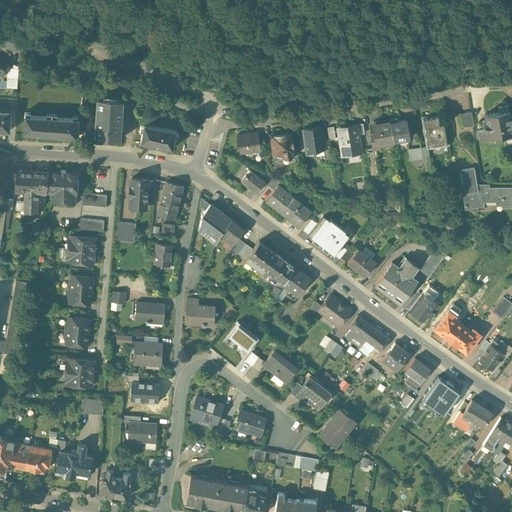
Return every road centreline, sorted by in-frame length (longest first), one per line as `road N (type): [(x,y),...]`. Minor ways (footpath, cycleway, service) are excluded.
road 1 (residential): [(511,408),(197,174)]
road 2 (residential): [(462,88),(237,125),(209,119)]
road 3 (residential): [(209,119),(0,44)]
road 4 (residential): [(197,174),(116,156),(0,150)]
road 5 (residential): [(183,374),(176,343),(180,279),(196,191)]
road 6 (track): [(0,5),(129,64)]
road 7 (residential): [(160,511),(183,374)]
road 8 (residential): [(183,374),(211,361),(292,426)]
road 9 (residential): [(121,511),(0,488)]
